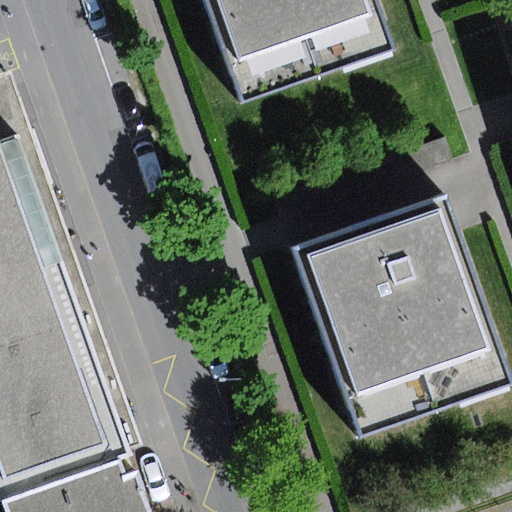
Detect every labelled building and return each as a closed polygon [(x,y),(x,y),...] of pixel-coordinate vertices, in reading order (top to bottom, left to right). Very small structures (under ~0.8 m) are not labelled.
[(379,0),(205,0),(242,106),(398,52),(379,0)] [(2,82),(0,82),(0,501),(4,500),(122,459),(131,456),(2,82)] [(446,139),(274,198),(282,221),(454,162),(446,139)] [(511,362),(453,195),(297,249),(365,440),(511,388),(511,362)] [(154,511),(141,474),(129,479),(122,459),(4,500),(9,511),(154,511)]
